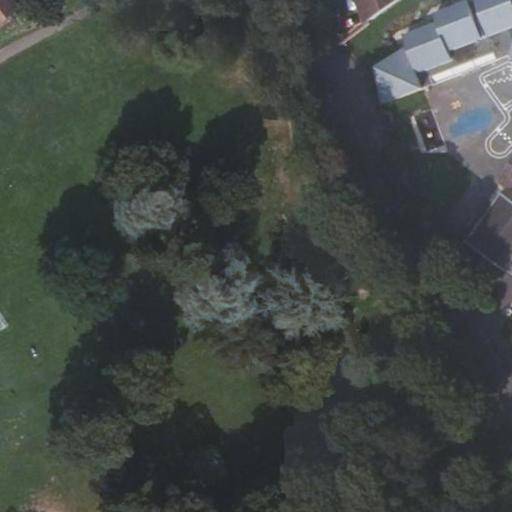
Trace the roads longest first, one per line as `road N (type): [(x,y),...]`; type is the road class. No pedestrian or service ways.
road 1 (residential): [(325,0),(325,65),(363,177),(511,390)]
road 2 (residential): [(511,418),(350,511)]
